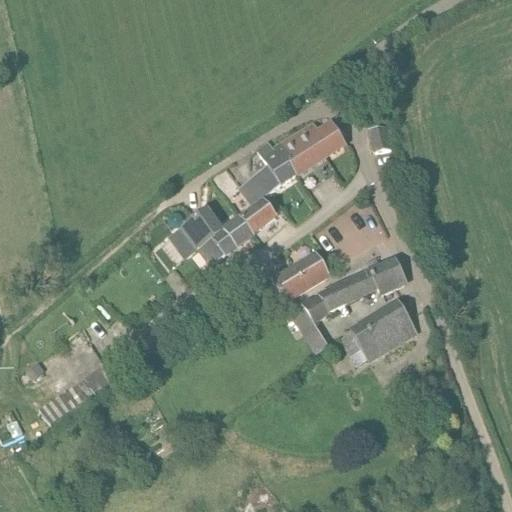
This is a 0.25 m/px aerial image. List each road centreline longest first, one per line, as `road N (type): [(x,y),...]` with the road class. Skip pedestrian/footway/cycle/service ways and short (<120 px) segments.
road 1 (unclassified): [(509,511),(357,128)]
road 2 (unclassified): [(171,200),(321,107)]
